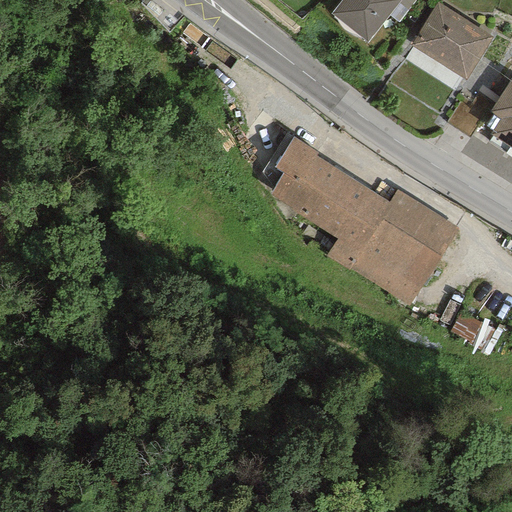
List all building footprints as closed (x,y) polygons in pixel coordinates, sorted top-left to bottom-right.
[(389,16),(401,0),(400,0),(342,0),(330,14),(366,43),(389,16)] [(400,0),(401,0),(389,16),(398,22),(415,0),(400,0)] [(493,37),(437,2),(410,46),(465,81),(493,37)] [(511,79),(511,78),(489,112),(500,120),(490,135),(511,149),(511,79)] [(388,201),(315,156),(318,154),(292,138),(274,168),(282,174),(269,196),(337,239),(325,256),(408,306),(459,230),(397,189),(388,201)] [(462,308),(450,328),(475,344),(488,323),(462,308)]
